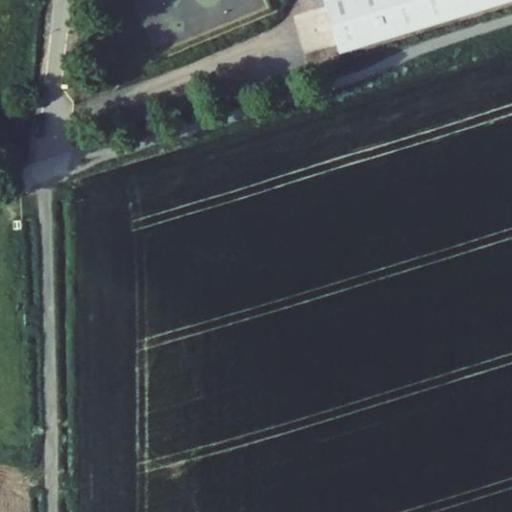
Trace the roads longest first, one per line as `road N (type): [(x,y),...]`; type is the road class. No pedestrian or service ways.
road 1 (track): [(511,17),(354,78),(50,169)]
road 2 (track): [(50,169),(45,511)]
road 3 (residential): [(64,0),(50,169)]
